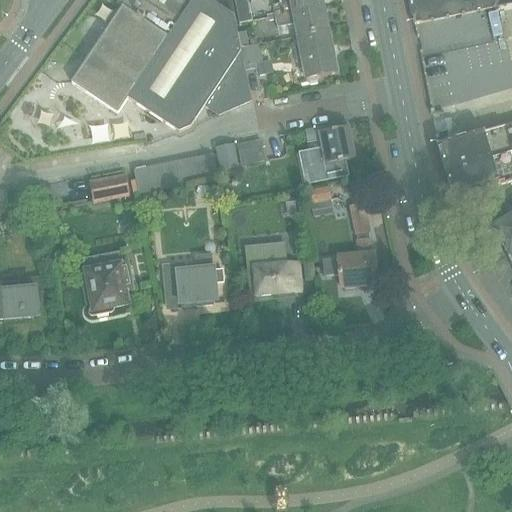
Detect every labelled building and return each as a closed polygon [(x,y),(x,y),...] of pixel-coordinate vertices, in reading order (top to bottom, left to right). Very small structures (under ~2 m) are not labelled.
[(241,54),(237,34),(233,19),(206,0),(120,0),(117,5),(121,8),(71,84),(72,84),(72,85),(116,115),(117,114),(118,115),(118,114),(118,113),(127,99),(179,134),(190,129),(204,108),(241,54)] [(272,6),(275,18),(323,8),(321,0),(280,0),(281,5),(272,6)] [(511,125),(437,147),(445,174),(511,154),(511,0),(408,0),(414,26),(511,3),(511,125)] [(295,25),(297,37),(328,31),(323,8),(275,18),(277,28),(295,25)] [(328,31),(297,37),(299,47),(294,48),(297,65),(302,64),(305,81),(308,80),(310,83),(317,82),(318,78),(337,74),(328,31)] [(244,33),(237,34),(240,49),(248,48),(244,33)] [(258,46),(248,48),(240,49),(241,54),(244,72),(258,70),(257,65),(262,64),(258,46)] [(241,54),(204,108),(218,117),(251,103),(244,72),(241,54)] [(338,131),(337,126),(306,133),(308,143),(320,141),(325,167),(343,163),(342,162),(354,160),(348,129),(338,131)] [(260,142),(248,144),(237,146),(241,167),(264,163),(260,142)] [(218,150),(217,150),(221,172),(223,171),(222,171),(235,168),(235,169),(237,169),(233,147),(231,147),(231,148),(218,151),(218,150)] [(217,179),(212,151),(198,154),(204,182),(217,179)] [(204,182),(198,154),(185,157),(191,184),(204,182)] [(511,154),(445,174),(453,201),(511,183),(511,154)] [(191,184),(185,157),(172,159),(178,187),(191,184)] [(178,187),(172,159),(159,162),(164,190),(178,187)] [(164,190),(159,162),(146,164),(151,192),(164,190)] [(151,192),(146,164),(133,168),(134,175),(138,195),(151,192)] [(89,184),(93,204),(130,197),(138,195),(134,175),(126,177),(89,184)] [(309,192),(311,204),(331,201),(328,189),(309,192)] [(4,193),(0,193),(0,224),(10,222),(4,193)] [(349,207),(355,237),(370,234),(364,204),(349,207)] [(493,230),(508,256),(511,254),(511,219),(504,224),(496,209),(485,215),(484,216),(480,218),(479,223),(483,231),(488,232),(493,230)] [(357,257),(322,261),(323,277),(339,276),(341,289),(344,289),(344,293),(356,292),(356,288),(376,286),(374,256),(372,256),(371,240),(356,242),(357,257)] [(252,251),(245,259),(246,273),(247,273),(247,272),(253,271),(256,297),(301,293),(298,264),(271,267),(270,257),(263,250),(252,251)] [(82,262),(87,288),(92,309),(90,309),(89,311),(88,312),(88,314),(89,316),(90,317),(93,318),(110,314),(112,313),(113,312),(114,311),(114,309),(128,306),(126,293),(132,292),(126,264),(123,265),(121,253),(82,262)] [(195,258),(196,264),(197,273),(178,275),(177,266),(163,267),(166,294),(179,292),(180,305),(195,303),(196,308),(213,307),(212,302),(216,301),(215,285),(223,284),(222,272),(213,273),(213,271),(213,272),(211,256),(195,258)] [(40,280),(0,283),(4,321),(38,318),(36,296),(41,296),(40,280)]
